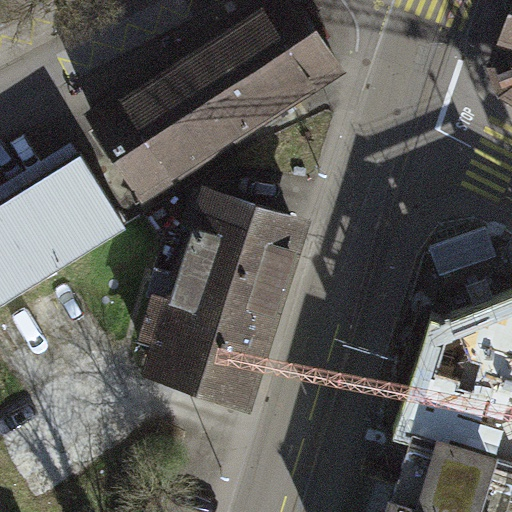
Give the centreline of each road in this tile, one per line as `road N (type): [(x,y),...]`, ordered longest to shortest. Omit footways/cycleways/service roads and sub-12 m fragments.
road 1 (secondary): [(258,511),(392,111)]
road 2 (tertiary): [(0,75),(147,0)]
road 3 (tertiary): [(392,111),(511,169)]
